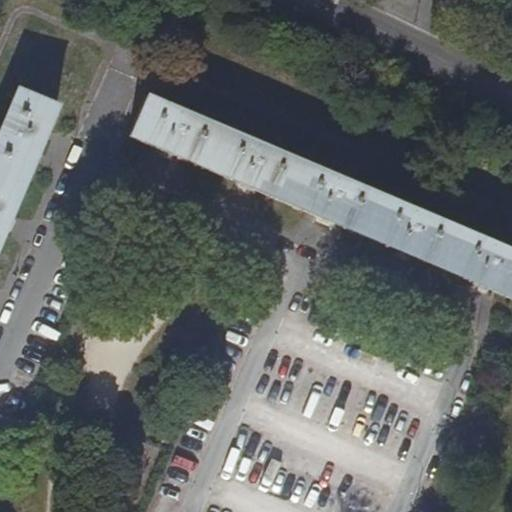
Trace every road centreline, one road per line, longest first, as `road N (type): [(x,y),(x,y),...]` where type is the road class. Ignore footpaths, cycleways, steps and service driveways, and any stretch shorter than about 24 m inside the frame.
road 1 (unknown): [(70,190),(120,95),(148,75),(195,84),(511,214)]
road 2 (residential): [(320,0),(511,92)]
